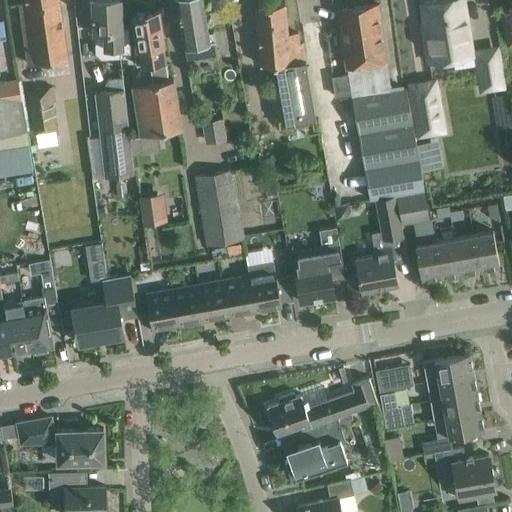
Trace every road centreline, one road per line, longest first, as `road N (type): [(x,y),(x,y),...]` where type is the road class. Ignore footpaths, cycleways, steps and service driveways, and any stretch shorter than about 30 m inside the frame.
road 1 (residential): [(205,363),(485,315)]
road 2 (residential): [(261,511),(249,462),(205,363)]
road 3 (residential): [(0,400),(140,374)]
road 4 (residential): [(143,511),(140,374)]
